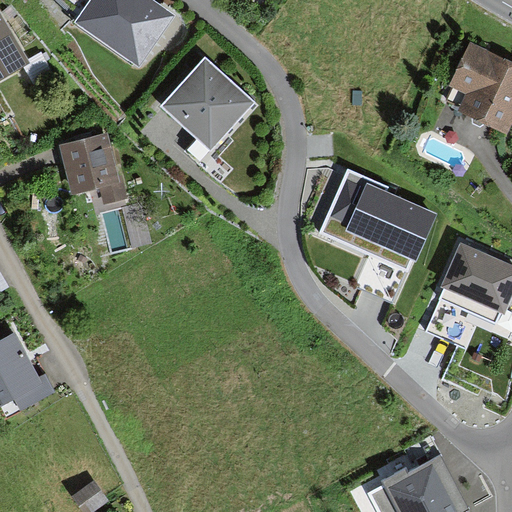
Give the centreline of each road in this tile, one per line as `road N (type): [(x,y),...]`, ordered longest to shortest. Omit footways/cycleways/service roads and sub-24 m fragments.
road 1 (residential): [(509,462),(439,424),(316,303),(287,224),(296,151),(289,104),(276,75),(203,0)]
road 2 (residential): [(142,511),(0,239)]
